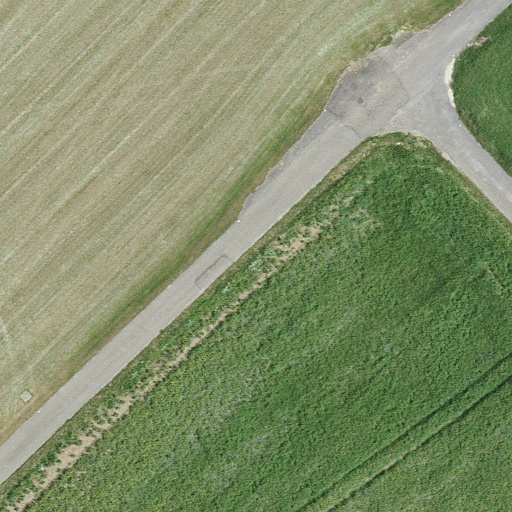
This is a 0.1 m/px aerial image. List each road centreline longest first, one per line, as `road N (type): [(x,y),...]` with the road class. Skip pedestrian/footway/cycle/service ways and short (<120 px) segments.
road 1 (track): [(493,0),(0,475)]
road 2 (unclassified): [(511,208),(398,92)]
